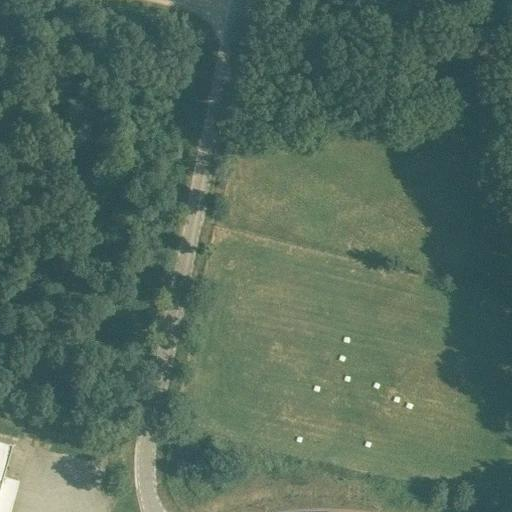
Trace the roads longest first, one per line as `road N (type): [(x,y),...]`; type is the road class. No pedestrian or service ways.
road 1 (unclassified): [(154,511),(145,450),(241,0)]
road 2 (track): [(114,0),(209,18),(239,10),(386,41),(511,4)]
road 3 (track): [(145,450),(0,408)]
